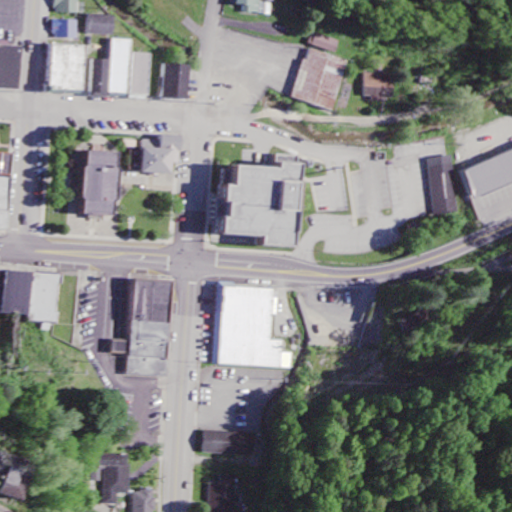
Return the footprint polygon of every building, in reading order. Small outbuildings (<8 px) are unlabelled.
[(84,13),(84,4),(78,5),(77,0),(54,0),(54,14),(84,13)] [(242,7),(242,14),(259,14),(259,0),(230,0),(231,7),(242,7)] [(114,36),(114,17),(88,16),(88,36),(114,36)] [(77,22),(54,21),(54,40),(77,40),(77,22)] [(339,42),(314,34),(310,46),(334,54),(339,42)] [(86,91),(122,94),(126,39),(104,38),(104,58),(87,57),(86,91)] [(42,89),(78,91),(81,45),(45,43),(42,89)] [(0,87),(13,88),(17,45),(0,44),(0,87)] [(347,62),(307,50),(292,100),(332,112),(347,62)] [(128,51),(125,93),(143,93),(146,52),(128,51)] [(158,61),(183,62),(182,97),(156,97),(158,61)] [(364,101),(382,101),(382,98),(394,98),(394,75),(365,75),(364,101)] [(135,147),(154,148),(155,131),(176,132),(174,175),(135,175),(135,147)] [(0,225),(4,226),(10,151),(0,150),(0,225)] [(77,167),(80,164),(81,151),(111,151),(111,164),(112,168),(111,200),(108,205),(107,215),(77,214),(78,202),(76,198),(77,167)] [(511,152),(463,171),(474,199),(511,184),(511,152)] [(429,160),(438,219),(461,215),(453,157),(429,160)] [(225,166),(225,185),(215,185),(213,231),(252,234),(252,243),(286,246),(292,164),(267,163),(266,168),(225,166)] [(60,276),(5,273),(3,314),(31,316),(31,322),(57,324),(60,276)] [(123,370),(162,371),(167,280),(128,278),(123,370)] [(219,368),(223,288),(274,291),(272,342),(285,343),(284,355),(294,356),(293,371),(219,368)] [(254,435),(204,434),(204,456),(254,456),(254,435)] [(130,495),(129,455),(95,456),(96,477),(106,476),(107,506),(120,506),(119,496),(130,495)] [(210,511),(233,511),(234,504),(240,504),(240,485),(235,485),(236,477),(220,477),(220,487),(211,487),(210,511)] [(152,511),(153,492),(136,492),(135,511),(152,511)]
